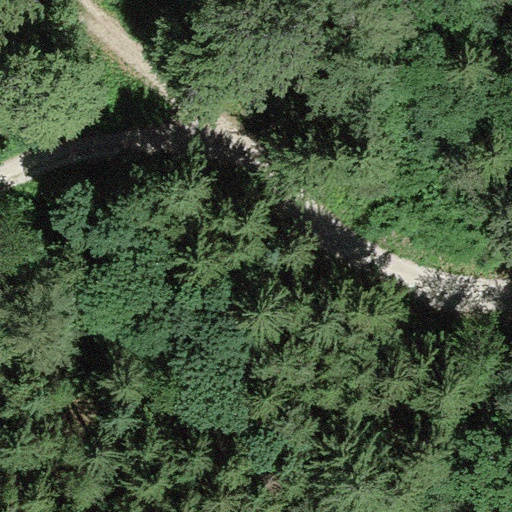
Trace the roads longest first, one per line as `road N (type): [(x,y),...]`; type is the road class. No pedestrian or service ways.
road 1 (track): [(511,290),(421,277),(331,231),(68,0)]
road 2 (track): [(0,186),(95,152),(224,132)]
